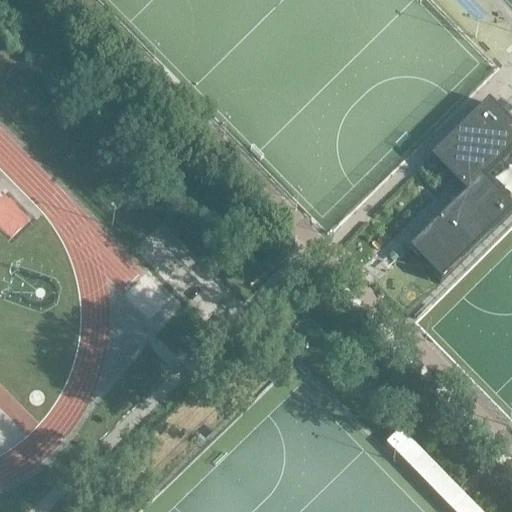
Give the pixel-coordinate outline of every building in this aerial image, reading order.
[(164,66),(160,70),(171,81),(176,77),(164,66)] [(488,104),(430,161),(448,180),(465,197),(447,214),(408,252),(426,271),(440,285),(511,214),(511,211),(483,182),(511,153),(511,128),(489,106),(488,104)] [(204,106),(199,110),(211,121),(215,117),(204,106)] [(388,444),(444,501),(455,490),(399,433),(388,444)] [(455,511),(466,501),(455,490),(444,501),(453,511),(455,511)] [(476,511),(466,501),(455,511),(476,511)]
